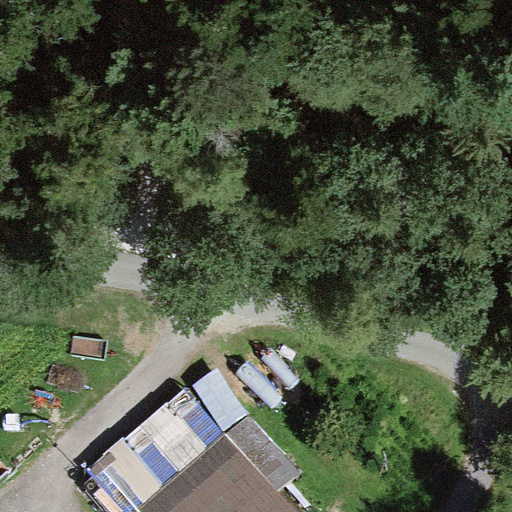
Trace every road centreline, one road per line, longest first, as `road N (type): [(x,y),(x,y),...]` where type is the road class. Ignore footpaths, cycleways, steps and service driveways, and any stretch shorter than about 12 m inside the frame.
road 1 (unclassified): [(0,261),(161,277),(511,366)]
road 2 (track): [(161,277),(123,0)]
